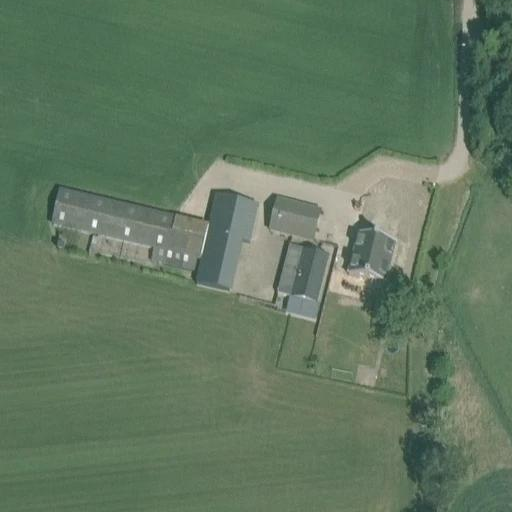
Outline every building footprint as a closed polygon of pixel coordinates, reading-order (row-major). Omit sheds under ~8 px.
[(208,225),(61,190),(53,226),(164,253),(162,265),(195,272),(198,261),(200,261),(208,225)] [(259,204),(241,200),(215,195),(208,225),(200,261),(195,285),(230,292),(242,239),(251,241),(259,204)] [(275,202),(269,231),(311,241),(317,211),(275,202)] [(349,233),(339,274),(363,279),(363,282),(364,285),(372,287),(375,285),(375,282),(386,285),(390,267),(383,265),(389,242),(349,233)] [(278,295),(316,305),(328,258),(290,248),(278,295)] [(319,318),(321,319),(312,362),(328,366),(337,323),(342,307),(340,306),(342,299),(334,297),(338,281),(330,279),(324,302),(323,302),(319,318)]
